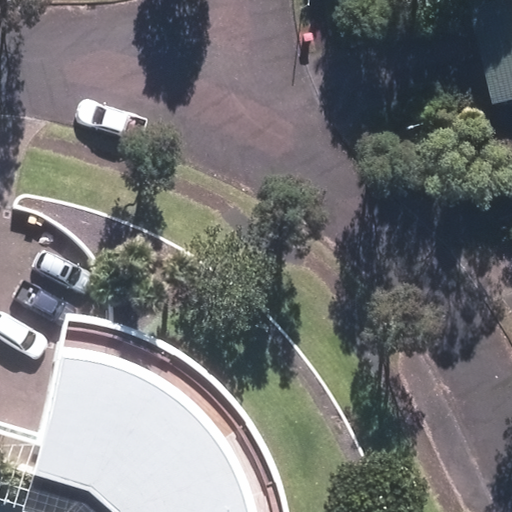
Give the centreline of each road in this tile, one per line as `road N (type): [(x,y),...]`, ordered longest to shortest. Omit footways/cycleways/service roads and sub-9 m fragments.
road 1 (residential): [(199,106),(336,196),(466,352),(511,430)]
road 2 (residential): [(0,61),(199,106)]
